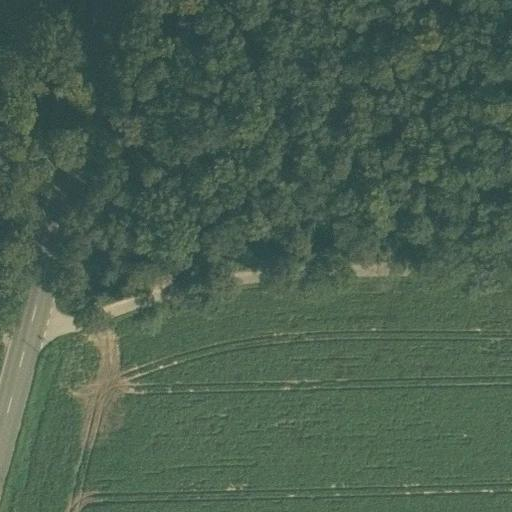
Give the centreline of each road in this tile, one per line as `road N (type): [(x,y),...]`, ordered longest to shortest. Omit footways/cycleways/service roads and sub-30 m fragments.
road 1 (residential): [(27,336),(202,283),(328,271),(511,272)]
road 2 (secondary): [(112,0),(27,336)]
